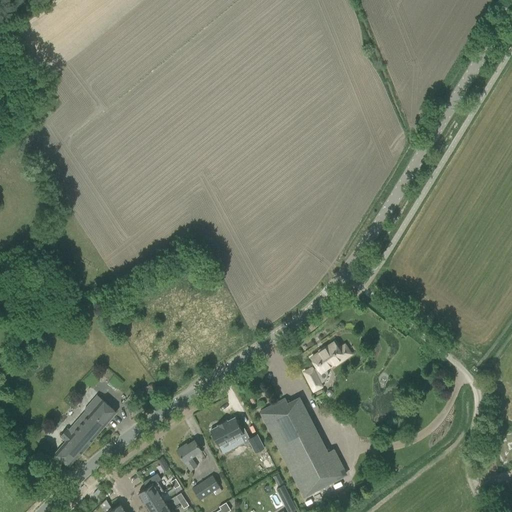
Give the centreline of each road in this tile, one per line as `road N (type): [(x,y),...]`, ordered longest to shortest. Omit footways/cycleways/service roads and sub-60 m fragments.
road 1 (tertiary): [(44,511),(102,456),(256,351),(345,277)]
road 2 (tertiary): [(345,277),(511,7)]
road 3 (unclassified): [(486,511),(467,466),(479,401),(468,374),(345,277)]
